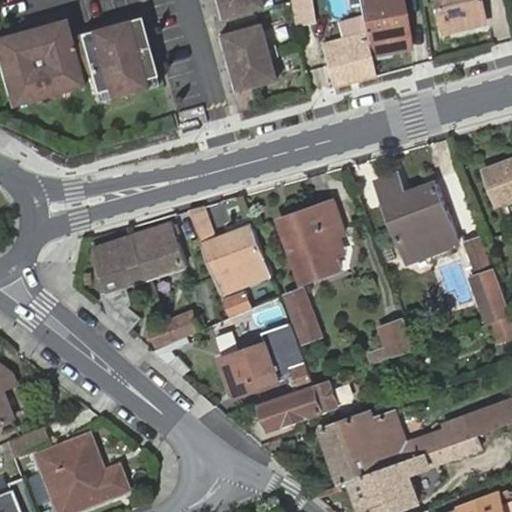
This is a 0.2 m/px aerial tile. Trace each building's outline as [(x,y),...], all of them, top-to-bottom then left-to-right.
[(261,11),(257,0),(211,0),(218,23),(261,11)] [(401,0),(360,0),(365,36),(368,51),(389,48),(390,54),(410,51),(401,0)] [(434,0),(442,34),(485,24),(479,0),(434,0)] [(293,4),(297,27),(314,24),(310,2),(293,4)] [(63,22),(0,38),(0,77),(7,101),(18,98),(20,107),(71,93),(69,84),(80,81),(89,78),(94,95),(105,92),(108,102),(145,91),(143,82),(153,79),(137,21),(68,40),(63,22)] [(257,27),(216,39),(232,95),(273,84),(265,55),(257,27)] [(368,51),(365,36),(322,47),(332,90),(374,78),(370,59),(368,51)] [(370,59),(390,54),(389,48),(368,51),(370,59)] [(153,79),(143,82),(145,91),(156,89),(153,79)] [(80,81),(69,84),(71,93),(82,89),(80,81)] [(105,92),(94,95),(96,104),(108,102),(105,92)] [(18,98),(7,101),(9,110),(20,107),(18,98)] [(511,159),(488,167),(501,204),(511,199),(511,159)] [(380,184),(411,258),(462,240),(440,182),(409,194),(401,176),(380,184)] [(245,195),(241,197),(248,216),(253,214),(245,195)] [(298,220),(287,224),(307,282),(344,270),(339,256),(334,240),(344,236),(348,235),(337,201),(297,215),(298,220)] [(192,210),(205,244),(225,294),(276,274),(257,224),(219,238),(206,206),(192,210)] [(285,219),(287,224),(298,220),(297,215),(285,219)] [(176,224),(135,237),(152,279),(190,265),(176,224)] [(334,240),(339,256),(350,252),(344,236),(334,240)] [(135,237),(98,249),(113,291),(109,292),(115,311),(113,315),(134,333),(148,317),(132,303),(139,301),(134,285),(152,279),(135,237)] [(484,294),(494,323),(511,316),(511,313),(483,237),(470,242),(483,276),(489,293),(484,294)] [(478,278),(484,294),(489,293),(483,276),(478,278)] [(290,296),(303,331),(321,325),(307,289),(290,296)] [(248,293),(227,301),(235,319),(254,310),(248,293)] [(169,323),(176,340),(204,329),(198,311),(169,323)] [(391,346),(396,358),(420,349),(420,348),(408,318),(384,327),(391,346)] [(294,320),(265,331),(269,343),(272,343),(281,367),(282,371),(296,366),(296,365),(309,360),(294,320)] [(163,345),(176,340),(169,323),(156,328),(163,345)] [(303,331),(300,332),(305,345),(325,337),(321,325),(303,331)] [(265,354),(275,352),(272,343),(269,343),(224,360),(238,397),(285,379),(282,371),(281,367),(271,371),(265,354)] [(391,346),(371,354),(375,365),(396,358),(391,346)] [(281,367),(275,352),(265,354),(271,371),(281,367)] [(317,381),(309,360),(296,365),(296,366),(304,386),(317,381)] [(0,422),(10,418),(0,394),(0,391),(14,385),(10,375),(0,367),(0,422)] [(265,406),(274,430),(328,411),(329,409),(343,405),(334,382),(265,406)] [(511,424),(511,401),(449,425),(451,431),(412,445),(399,413),(377,421),(374,412),(323,431),(341,486),(351,483),(470,440),(480,436),(511,424)] [(51,442),(44,427),(7,442),(14,459),(51,442)] [(90,455),(96,453),(87,432),(34,455),(55,511),(69,511),(128,489),(117,464),(104,470),(97,473),(90,455)] [(486,449),(480,436),(470,440),(476,453),(486,449)] [(470,440),(351,483),(362,511),(395,511),(416,504),(416,503),(414,499),(420,497),(411,475),(419,471),(424,469),(425,471),(476,453),(470,440)] [(104,470),(96,453),(90,455),(97,473),(104,470)] [(428,494),(419,471),(411,475),(420,497),(428,494)] [(0,511),(35,511),(22,478),(9,483),(13,494),(0,499),(0,511)] [(511,492),(465,509),(465,511),(510,511),(507,501),(511,499),(511,492)]
